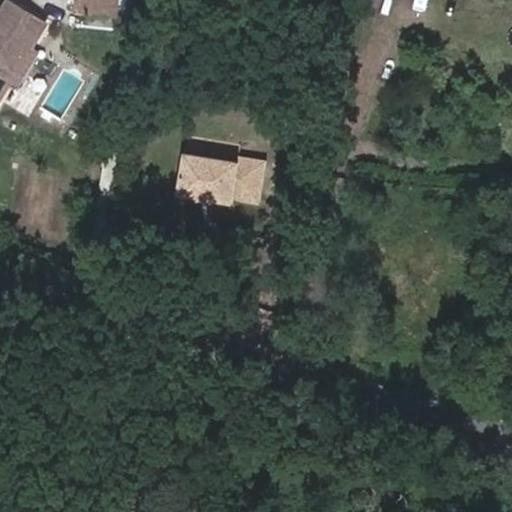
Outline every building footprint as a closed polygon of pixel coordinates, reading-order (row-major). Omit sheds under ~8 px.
[(103,0),(73,0),(72,9),(102,13),(103,0)] [(111,0),(103,0),(102,13),(110,14),(111,0)] [(42,24),(4,1),(0,8),(0,97),(10,79),(8,72),(21,51),(28,49),(42,24)] [(21,51),(8,72),(10,79),(17,83),(34,53),(28,49),(21,51)] [(177,163),(172,204),(193,207),(207,209),(212,209),(212,205),(253,210),(257,168),(230,164),(229,169),(177,163)]
